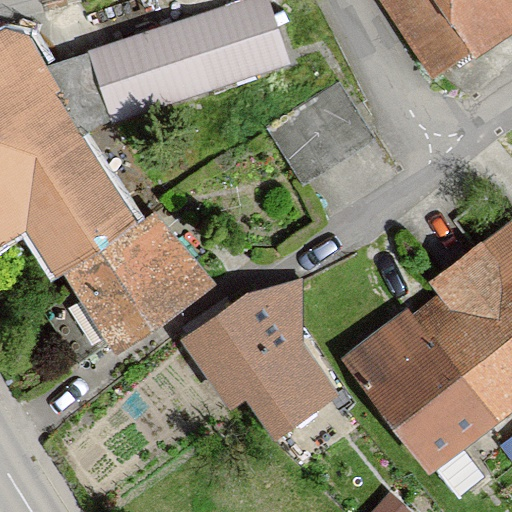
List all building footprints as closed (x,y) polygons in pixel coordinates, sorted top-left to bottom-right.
[(63,274),(139,224),(82,137),(280,62),(258,0),(237,0),(46,65),(30,35),(5,28),(0,30),(0,248),(25,233),(51,282),(63,274)] [(511,0),(371,0),(423,75),(511,14),(511,0)] [(333,86),(260,133),(294,186),(368,139),(333,86)] [(139,224),(63,274),(118,355),(219,287),(153,213),(139,224)] [(511,394),(511,223),(508,218),(413,284),(425,301),(330,368),(403,471),(511,394)] [(251,285),(169,345),(208,409),(229,400),(254,431),(318,385),(288,336),(300,282),(251,285)]
